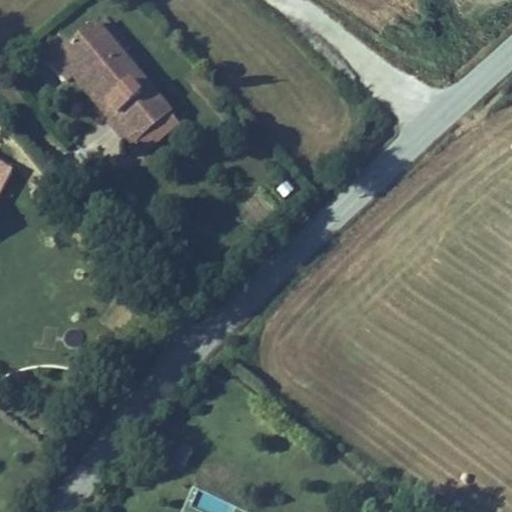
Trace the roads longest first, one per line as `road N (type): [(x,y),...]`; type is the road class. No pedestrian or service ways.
road 1 (tertiary): [(511,55),(148,389),(57,511)]
road 2 (track): [(431,129),(359,53),(288,0)]
